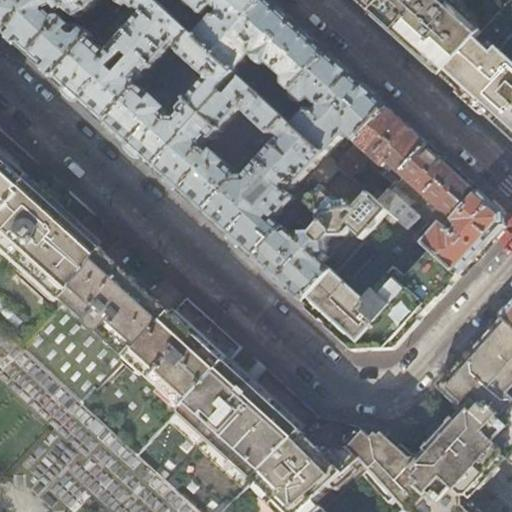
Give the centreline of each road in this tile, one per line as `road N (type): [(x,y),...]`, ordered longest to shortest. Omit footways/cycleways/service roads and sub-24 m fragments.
road 1 (residential): [(511,264),(403,389),(358,397),(0,71)]
road 2 (residential): [(315,0),(511,186)]
